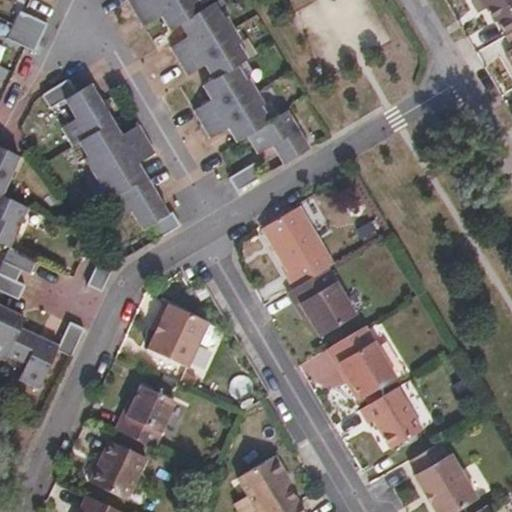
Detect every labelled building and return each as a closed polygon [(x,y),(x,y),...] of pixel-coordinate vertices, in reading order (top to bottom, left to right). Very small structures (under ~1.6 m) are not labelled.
[(129,0),(137,11),(155,0),(129,0)] [(155,0),(137,11),(145,26),(162,16),(171,30),(181,23),(205,8),(199,0),(155,0)] [(498,19),(508,35),(511,32),(511,0),(474,0),(475,0),(474,0),(483,0),(495,20),(498,19)] [(205,8),(181,23),(189,37),(172,47),(180,61),(236,28),(227,13),(223,16),(215,3),(205,8)] [(13,23),(42,37),(49,22),(20,9),(13,23)] [(7,37),(26,46),(36,50),(42,37),(13,23),(7,37)] [(236,28),(180,61),(189,75),(206,65),(214,80),(238,65),(249,58),(240,44),(243,41),(236,28)] [(238,65),(214,80),(204,86),(212,100),(195,111),(203,124),(259,91),(251,76),(246,79),(238,65)] [(69,79),(44,94),(52,107),(64,101),(77,92),(69,79)] [(77,92),(64,101),(75,119),(63,127),(73,145),(81,141),(114,121),(92,84),(77,92)] [(259,91),(203,124),(211,138),(229,129),(237,142),(249,136),(272,123),(262,108),(267,105),(259,91)] [(283,166),(312,148),(290,112),(272,123),(249,136),(260,155),(273,149),(283,166)] [(114,121),(81,141),(90,155),(86,157),(94,172),(149,140),(141,125),(123,135),(114,121)] [(156,152),(149,140),(94,172),(102,186),(107,183),(115,198),(148,178),(139,164),(156,152)] [(0,194),(2,196),(21,156),(0,145),(0,194)] [(229,179),(238,193),(264,177),(256,163),(234,176),(229,179)] [(170,215),(148,178),(115,198),(109,202),(120,222),(135,212),(145,230),(150,227),(170,215)] [(0,243),(10,247),(28,208),(2,196),(0,199),(0,243)] [(335,264),(342,260),(305,200),(270,221),(298,265),(293,269),(302,284),(335,264)] [(150,227),(157,240),(182,225),(174,212),(170,215),(150,227)] [(31,273),(37,260),(10,247),(4,261),(31,273)] [(87,286),(102,293),(114,266),(99,259),(87,286)] [(363,311),(335,264),(302,284),(294,289),(304,305),(309,302),(329,332),(363,311)] [(0,289),(19,298),(25,286),(0,274),(0,289)] [(194,368),(214,322),(170,301),(162,316),(166,319),(151,349),(194,368)] [(25,317),(0,304),(0,357),(5,360),(7,355),(21,327),(25,317)] [(73,356),(85,328),(71,321),(59,346),(59,349),(73,356)] [(397,378),(366,326),(332,348),(353,382),(350,384),(361,401),(397,378)] [(59,349),(59,346),(21,327),(7,355),(25,364),(18,378),(40,388),(59,349)] [(127,409),(118,429),(157,447),(179,398),(145,383),(132,411),(127,409)] [(428,431),(401,387),(365,410),(375,426),(380,423),(396,450),(428,431)] [(128,502),(148,460),(111,443),(91,486),(128,502)] [(448,455),(440,444),(415,459),(423,471),(420,474),(442,511),(459,511),(479,500),(451,455),(448,455)] [(292,481),(274,453),(238,476),(260,511),(306,511),(289,484),(292,481)] [(128,511),(89,494),(80,511),(128,511)]
